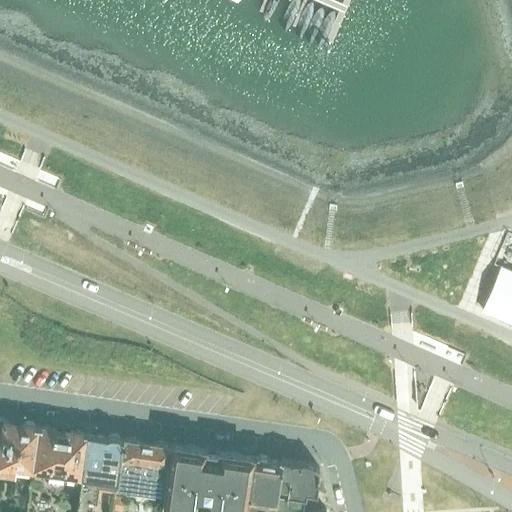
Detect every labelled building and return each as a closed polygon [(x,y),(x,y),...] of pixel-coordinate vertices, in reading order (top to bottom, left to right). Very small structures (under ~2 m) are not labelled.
[(511,270),(501,266),(483,309),(511,321),(511,270)] [(32,470),(32,466),(38,425),(35,424),(32,421),(26,420),(23,422),(7,420),(6,417),(0,416),(0,472),(15,475),(16,467),(32,470)] [(65,474),(81,476),(88,432),(85,432),(82,428),(76,427),(74,430),(53,427),(50,423),(44,423),(41,425),(38,425),(32,466),(49,469),(46,483),(51,489),(57,490),(63,485),(65,474)] [(117,487),(116,487),(124,437),(108,435),(105,435),(95,434),(95,433),(88,432),(81,476),(75,511),(91,511),(93,501),(97,501),(99,488),(116,491),(117,487)] [(124,437),(116,487),(117,487),(164,493),(171,444),(168,444),(165,441),(158,439),(154,442),(140,440),(137,437),(130,436),(126,438),(124,437)] [(192,444),(184,446),(171,444),(164,493),(161,511),(245,511),(246,511),(247,504),(255,457),(242,455),(234,451),(225,452),(219,451),(219,452),(216,451),(216,456),(208,455),(209,450),(206,450),(206,449),(201,448),(192,444)] [(256,457),(255,457),(247,504),(260,505),(259,511),(270,511),(271,509),(285,511),(286,504),(289,476),(280,475),(282,457),(278,461),(271,459),(268,455),(259,454),(256,457)] [(315,462),(282,457),(280,475),(289,476),(286,504),(304,506),(306,494),(307,491),(316,492),(318,491),(319,481),(318,481),(319,469),(315,462)]
